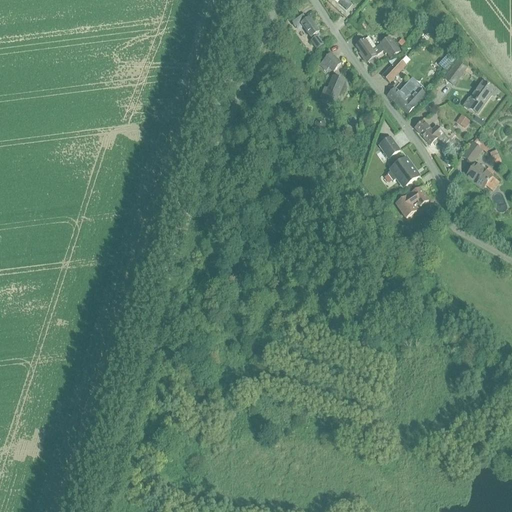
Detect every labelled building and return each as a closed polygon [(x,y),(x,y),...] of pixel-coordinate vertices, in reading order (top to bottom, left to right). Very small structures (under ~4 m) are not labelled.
[(302,15),(291,22),(295,28),(300,24),(301,25),(311,39),(319,33),(309,19),(306,21),(302,15)] [(318,38),(311,42),(317,51),(324,46),(318,38)] [(389,39),(376,49),(369,38),(356,47),(368,63),(383,52),(385,55),(387,53),(391,59),(399,53),(389,39)] [(449,54),(439,66),(444,71),(455,59),(449,54)] [(330,55),(319,66),(325,72),(329,69),(333,73),(341,65),(330,55)] [(382,78),(390,84),(406,67),(398,60),(382,78)] [(454,86),(468,68),(460,62),(445,80),(454,86)] [(320,101),(335,107),(346,82),(334,77),(329,90),(325,88),(320,101)] [(388,94),(387,95),(388,96),(395,103),(407,114),(414,107),(425,95),(418,88),(411,81),(400,92),(395,87),(388,94)] [(498,95),(483,83),(469,102),(473,105),(468,111),(477,117),(491,98),(494,100),(498,95)] [(461,116),(455,124),(464,130),(470,122),(461,116)] [(484,124),(475,118),(473,121),(482,127),(484,124)] [(322,130),(323,129),(325,127),(325,123),(322,120),(318,120),(316,123),(315,123),(315,127),(318,130),(322,130)] [(416,129),(415,130),(424,139),(430,146),(435,143),(436,145),(439,142),(444,147),(441,150),(444,153),(449,149),(453,145),(450,142),(437,128),(432,132),(423,122),(416,129)] [(400,152),(391,139),(379,147),(389,160),(400,152)] [(473,144),(463,158),(473,166),(484,152),(473,144)] [(491,154),(495,165),(501,163),(497,152),(491,154)] [(393,169),(391,171),(392,172),(387,175),(393,183),(397,180),(404,189),(419,178),(406,160),(398,165),(396,165),(393,167),(393,169)] [(493,179),(493,178),(477,165),(467,179),(483,191),(486,187),(493,179)] [(493,179),(486,187),(492,192),(499,183),(493,179)] [(430,201),(420,188),(398,205),(408,219),(418,212),(415,207),(419,204),(422,207),(430,201)]
